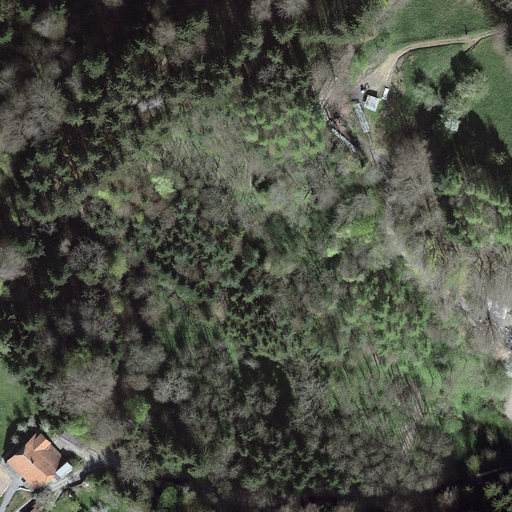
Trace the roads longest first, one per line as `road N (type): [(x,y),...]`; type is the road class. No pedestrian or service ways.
road 1 (track): [(511,472),(456,488),(269,502),(232,501),(118,467),(89,469),(24,511)]
road 2 (track): [(394,0),(340,69),(337,112),(352,139),(388,165),(389,229),(425,281),(511,329)]
